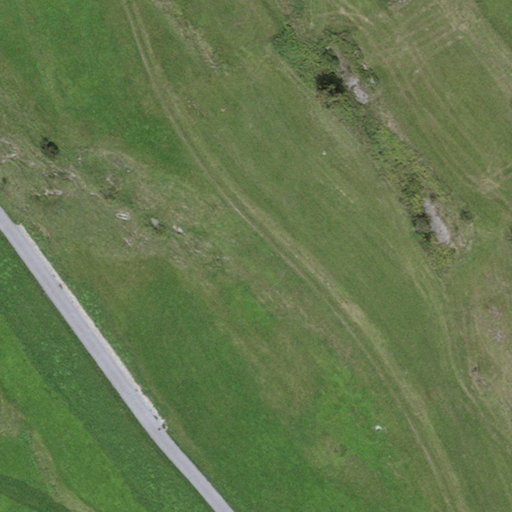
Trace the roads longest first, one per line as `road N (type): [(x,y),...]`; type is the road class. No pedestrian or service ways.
road 1 (track): [(127,0),(158,89),(187,138),(363,342),(404,404),(456,511)]
road 2 (residential): [(0,211),(141,417),(218,511)]
